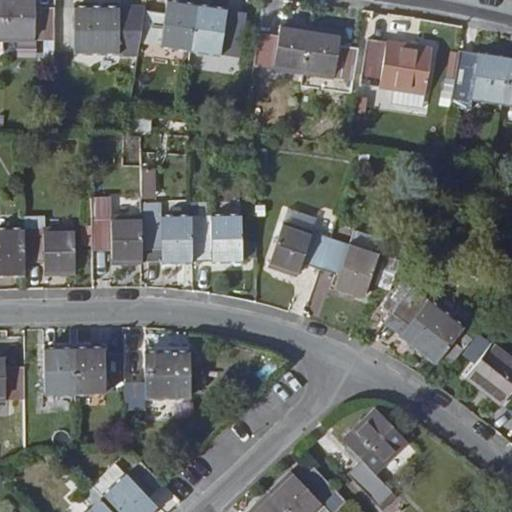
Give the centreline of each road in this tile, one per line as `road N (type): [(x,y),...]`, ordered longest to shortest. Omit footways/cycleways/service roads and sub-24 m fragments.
road 1 (residential): [(342,356),(253,325),(164,310),(0,310)]
road 2 (residential): [(342,356),(313,407),(204,511)]
road 3 (residential): [(511,467),(422,397),(342,356)]
